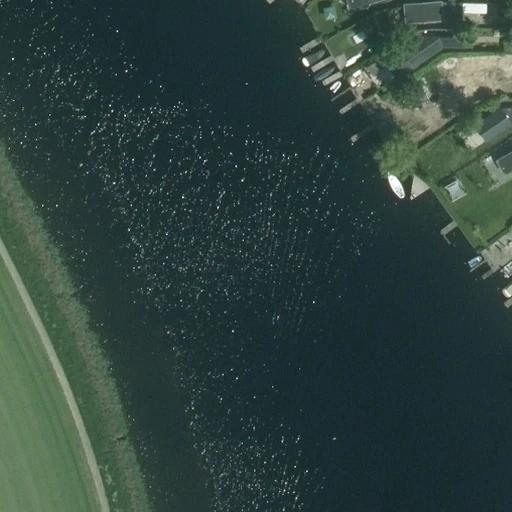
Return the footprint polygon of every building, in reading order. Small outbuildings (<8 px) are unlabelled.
[(440,2),(408,4),(404,5),(405,19),(441,16),(440,2)] [(466,45),(466,36),(421,36),(385,60),(397,77),(441,45),(466,45)] [(468,83),(468,67),(444,67),(409,91),(420,108),(456,83),(468,83)] [(462,135),(460,140),(462,145),(465,149),(470,152),(475,152),(480,149),(483,145),(484,140),(483,135),(480,130),(475,128),(470,128),(465,130),(462,135)] [(511,151),(496,161),(504,175),(511,170),(511,151)]
